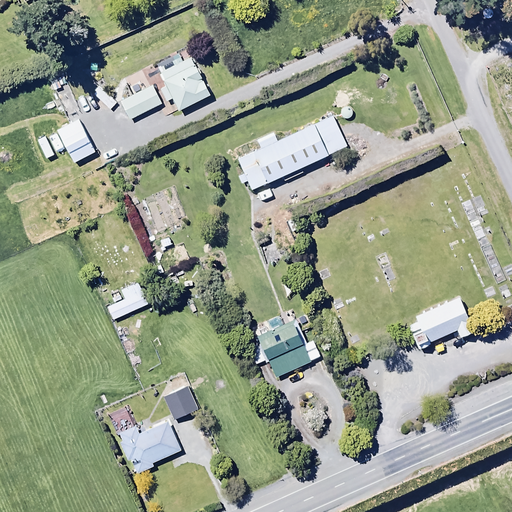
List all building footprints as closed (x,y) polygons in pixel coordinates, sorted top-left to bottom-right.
[(66,7),(65,0),(49,0),(50,9),(66,7)] [(209,93),(189,51),(157,66),(165,84),(159,87),(165,99),(171,96),(177,108),(209,93)] [(160,102),(151,85),(119,100),(128,118),(160,102)] [(97,87),(91,93),(108,109),(114,102),(97,87)] [(345,144),(331,114),(275,139),(272,131),(256,139),(260,147),(236,157),(243,171),(236,174),(240,182),(246,179),(250,187),(281,173),(284,179),(301,171),(298,165),(345,144)] [(94,150),(77,117),(56,128),(72,161),(94,150)] [(130,194),(116,201),(141,247),(154,240),(130,194)] [(191,272),(177,279),(185,296),(199,290),(191,272)] [(147,302),(138,281),(120,288),(124,297),(106,305),(111,317),(147,302)] [(472,323),(460,297),(415,317),(418,321),(408,326),(412,334),(419,350),(432,345),(431,343),(458,331),(461,338),(474,332),(472,328),(470,324),(472,323)] [(265,321),(268,328),(256,333),(274,374),(309,360),(291,318),(278,324),(275,317),(265,321)] [(262,358),(255,344),(246,348),(253,363),(262,358)] [(381,365),(376,352),(358,360),(362,372),(381,365)] [(191,405),(180,378),(164,385),(176,412),(191,405)] [(127,422),(122,410),(110,416),(115,427),(127,422)] [(134,424),(117,431),(120,438),(118,439),(126,458),(129,457),(135,471),(151,464),(149,461),(179,448),(166,418),(137,430),(134,424)]
